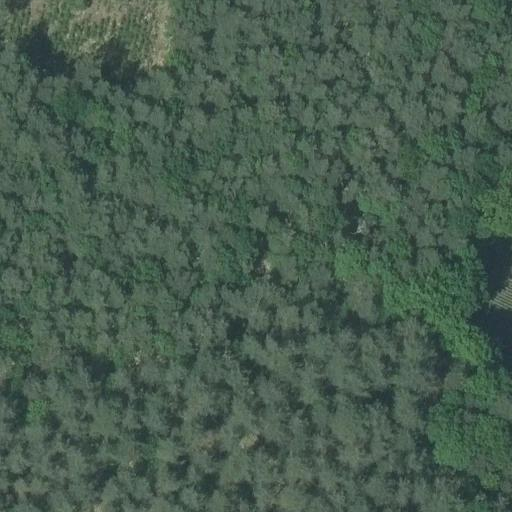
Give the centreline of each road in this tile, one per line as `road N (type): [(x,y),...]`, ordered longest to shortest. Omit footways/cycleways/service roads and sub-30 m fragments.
road 1 (track): [(429,350),(396,342),(305,352),(0,401)]
road 2 (track): [(429,350),(425,379),(444,511)]
road 3 (track): [(444,322),(511,218)]
